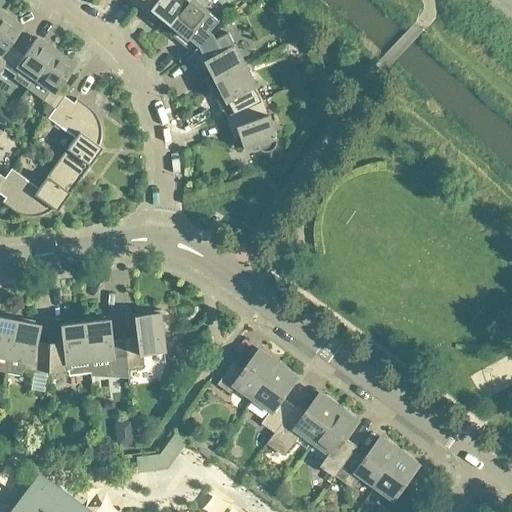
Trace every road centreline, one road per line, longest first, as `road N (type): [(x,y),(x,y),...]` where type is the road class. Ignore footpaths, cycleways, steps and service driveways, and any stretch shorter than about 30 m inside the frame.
road 1 (tertiary): [(485,458),(196,251),(162,239)]
road 2 (residential): [(162,239),(164,161),(147,94),(118,49),(56,0)]
road 3 (tertiary): [(162,239),(0,255)]
